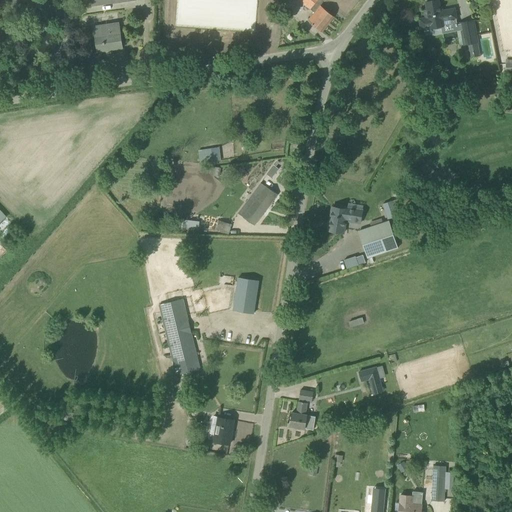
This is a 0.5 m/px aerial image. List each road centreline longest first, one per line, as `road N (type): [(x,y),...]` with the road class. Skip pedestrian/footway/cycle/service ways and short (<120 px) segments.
road 1 (unclassified): [(257,511),(335,52)]
road 2 (unclassified): [(0,99),(301,50),(335,52)]
